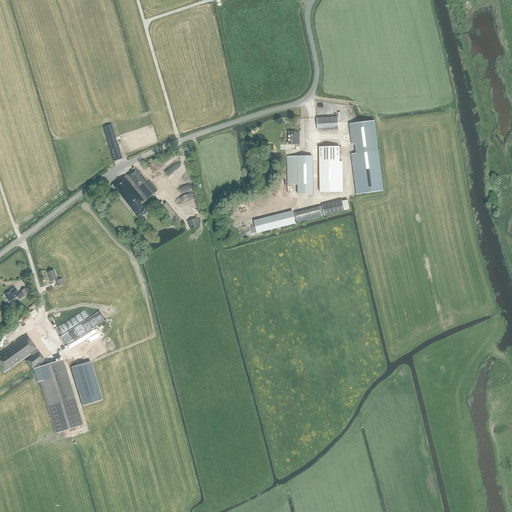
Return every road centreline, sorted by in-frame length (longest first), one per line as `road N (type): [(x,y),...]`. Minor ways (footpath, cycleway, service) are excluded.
road 1 (unclassified): [(0,254),(124,163),(303,100),(316,74),(311,0)]
road 2 (unknown): [(144,22),(179,140)]
